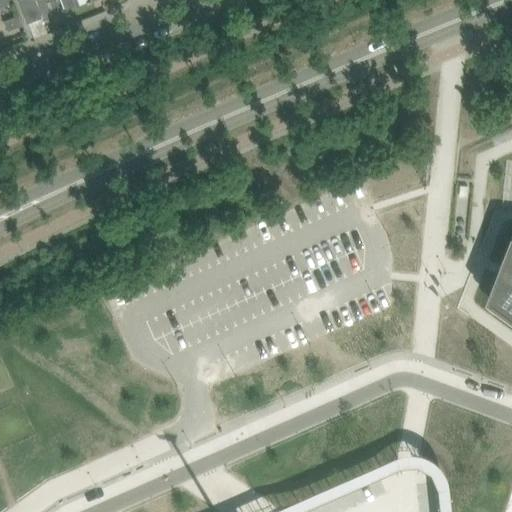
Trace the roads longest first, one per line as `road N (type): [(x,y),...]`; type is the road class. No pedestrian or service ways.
road 1 (secondary): [(0,218),(511,2)]
road 2 (residential): [(0,85),(214,0)]
